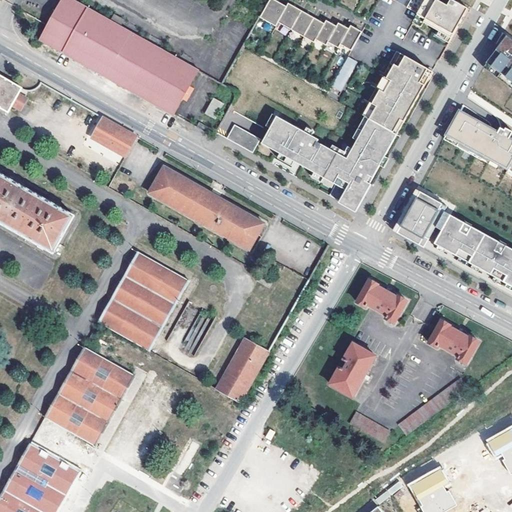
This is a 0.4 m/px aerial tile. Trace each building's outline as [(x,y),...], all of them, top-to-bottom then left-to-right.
[(63,0),(49,25),(40,41),(174,117),(199,71),(73,0),(63,0)] [(272,0),(268,0),(258,18),(275,27),(277,23),(313,44),(315,40),(325,46),(327,43),(337,49),(339,46),(350,52),(361,33),(356,30),(350,26),(348,30),(344,27),(337,24),(336,27),(331,25),(325,21),(323,24),(319,22),(307,15),(293,7),(287,4),(285,7),(276,2),(272,0)] [(446,36),(443,41),(447,44),(466,9),(458,4),(449,0),(446,6),(434,0),(409,0),(405,8),(416,14),(415,15),(424,19),(422,23),(438,32),(446,36)] [(415,15),(411,23),(419,28),(422,23),(424,19),(415,15)] [(438,32),(435,37),(443,41),(446,36),(438,32)] [(498,46),(492,54),(511,68),(511,41),(501,34),(495,45),(498,46)] [(369,120),(397,135),(432,72),(428,70),(395,52),(389,64),(393,67),(386,80),(390,82),(384,94),(379,91),(372,105),(376,108),(369,120)] [(511,68),(492,54),(486,63),(511,81),(511,68)] [(345,56),(333,88),(343,92),(356,60),(345,56)] [(511,87),(511,81),(486,63),(483,67),(511,87)] [(0,104),(10,110),(14,104),(23,110),(29,99),(20,93),(22,89),(0,76),(0,104)] [(384,78),(377,90),(384,94),(390,82),(384,78)] [(205,116),(215,122),(224,107),(213,101),(205,116)] [(370,104),(363,116),(369,120),(376,108),(370,104)] [(511,140),(461,111),(456,121),(444,144),(511,180),(511,140)] [(336,186),(330,197),(355,211),(397,135),(369,120),(347,160),(317,143),(319,141),(277,118),(262,145),(299,165),(336,186)] [(93,139),(125,157),(137,137),(105,119),(93,139)] [(196,127),(208,134),(211,129),(200,122),(196,127)] [(235,126),(227,140),(253,154),(261,141),(235,126)] [(164,167),(149,193),(249,250),(264,223),(164,167)] [(0,226),(54,257),(75,219),(0,176),(0,226)] [(419,192),(415,190),(401,216),(396,225),(427,242),(434,230),(446,207),(419,192)] [(511,249),(450,215),(434,244),(451,254),(485,273),(511,287),(511,249)] [(396,225),(393,231),(423,248),(427,242),(396,225)] [(98,324),(149,352),(188,283),(138,255),(98,324)] [(386,318),(395,323),(408,300),(398,296),(397,298),(378,287),(380,285),(370,280),(358,303),(366,308),(368,305),(388,316),(386,318)] [(458,359),(467,363),(479,341),(471,336),(469,338),(450,327),(451,325),(442,320),(429,343),(439,348),(440,345),(460,356),(458,359)] [(218,380),(244,395),(268,353),(242,338),(218,380)] [(330,384),(353,397),(376,356),(353,343),(344,359),(348,362),(344,370),(339,367),(330,384)] [(45,418),(95,447),(133,379),(84,350),(45,418)] [(399,424),(408,435),(471,387),(462,377),(399,424)] [(350,423),(383,442),(390,431),(357,412),(350,423)] [(511,428),(490,441),(498,456),(502,453),(505,459),(503,460),(511,475),(511,474),(511,428)] [(276,432),(270,429),(265,437),(271,441),(276,432)] [(0,511),(58,511),(80,474),(30,445),(0,498),(0,511)] [(440,469),(412,485),(423,505),(421,507),(424,511),(445,511),(458,505),(449,490),(447,491),(444,486),(448,484),(440,469)]
